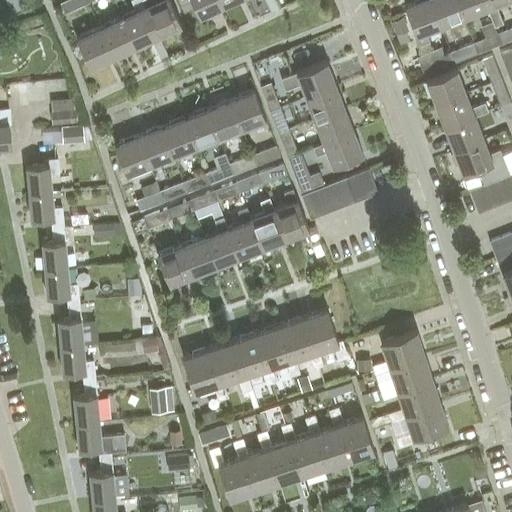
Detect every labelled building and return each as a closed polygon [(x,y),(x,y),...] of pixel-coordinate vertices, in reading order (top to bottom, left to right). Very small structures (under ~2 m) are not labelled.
[(87,2),(85,0),(64,0),(60,2),(65,12),(87,2)] [(139,0),(129,0),(134,10),(120,17),(133,46),(156,36),(139,0)] [(139,0),(156,36),(179,25),(167,0),(139,0)] [(178,0),(180,3),(187,0),(190,0),(198,17),(221,6),(218,0),(178,0)] [(416,0),(404,5),(416,35),(420,44),(429,41),(426,32),(440,26),(429,0),(416,0)] [(456,0),(429,0),(440,26),(463,17),(456,0)] [(482,0),(456,0),(463,17),(486,8),(482,0)] [(482,0),(486,8),(487,7),(494,26),(503,22),(496,4),(505,0),(482,0)] [(120,17),(98,27),(111,57),(133,46),(120,17)] [(511,26),(496,33),(500,43),(511,38),(511,26)] [(89,67),(111,57),(98,27),(75,37),(89,67)] [(473,42),(477,53),(500,43),(496,33),(473,42)] [(450,51),(454,62),(477,53),(473,42),(450,51)] [(454,62),(450,51),(444,54),(441,47),(417,56),(423,74),(454,62)] [(508,74),(511,73),(511,51),(510,47),(499,52),(508,74)] [(482,58),(491,81),(501,77),(492,54),(482,58)] [(285,76),(281,78),(285,88),(299,83),(304,96),(335,85),(326,61),(285,76)] [(434,104),(464,92),(455,68),(425,80),(434,104)] [(510,100),(501,77),(491,81),(500,105),(510,100)] [(260,85),(270,109),(280,105),(271,81),(260,85)] [(335,85),(304,96),(313,120),(344,108),(335,85)] [(229,98),(241,128),(264,119),(252,89),(229,98)] [(470,107),(464,92),(434,104),(443,127),(488,109),(485,101),(470,107)] [(52,123),(77,121),(76,108),(74,108),(73,98),(50,99),(52,123)] [(229,98),(205,108),(217,138),(241,128),(229,98)] [(504,115),(509,127),(511,126),(511,104),(510,100),(500,105),(491,108),(495,118),(504,115)] [(270,109),(278,132),(289,129),(280,105),(270,109)] [(0,145),(10,144),(8,122),(10,122),(8,107),(0,108),(0,145)] [(205,108),(182,116),(194,147),(217,138),(205,108)] [(344,108),(313,120),(322,143),(352,131),(344,108)] [(488,109),(443,127),(452,150),(483,138),(474,116),(488,110),(488,109)] [(182,116),(159,125),(171,156),(194,147),(182,116)] [(159,125),(136,134),(148,164),(171,156),(159,125)] [(83,128),(58,130),(60,146),(85,144),(83,128)] [(278,132),(288,156),(298,152),(289,129),(278,132)] [(322,143),(312,147),(315,155),(325,151),(331,166),(361,155),(352,131),(322,143)] [(124,174),(148,164),(136,134),(113,144),(124,174)] [(489,154),(483,138),(452,150),(453,153),(452,155),(455,163),(458,164),(462,174),(477,168),(483,185),(490,182),(501,178),(509,175),(499,150),(489,154)] [(276,144),(251,154),(255,165),(280,155),(276,144)] [(288,156),(301,191),(323,182),(319,171),(307,175),(298,152),(288,156)] [(251,154),(228,163),(232,174),(255,165),(251,154)] [(25,163),(28,192),(50,189),(48,173),(58,172),(56,156),(45,157),(45,162),(25,163)] [(258,172),(262,183),(287,173),(283,162),(258,172)] [(228,163),(205,172),(209,183),(232,174),(228,163)] [(357,173),(366,196),(378,192),(368,168),(357,173)] [(205,172),(181,181),(185,192),(209,183),(205,172)] [(235,181),(239,192),(262,183),(258,172),(235,181)] [(346,177),(355,201),(366,196),(357,173),(346,177)] [(510,200),(511,199),(511,173),(511,174),(509,175),(501,178),(510,200)] [(335,181),(344,205),(355,201),(346,177),(335,181)] [(499,205),(510,200),(501,178),(490,182),(499,205)] [(140,209),(162,201),(154,180),(141,185),(145,195),(136,199),(140,209)] [(156,180),(154,180),(162,201),(185,192),(181,181),(160,190),(156,180)] [(212,190),(216,201),(239,192),(235,181),(212,190)] [(324,186),(333,209),(344,205),(335,181),(324,186)] [(488,209),(499,205),(490,182),(483,185),(479,186),(488,209)] [(312,190),(321,214),(333,209),(324,186),(312,190)] [(477,213),(488,209),(479,186),(468,191),(477,213)] [(307,230),(295,199),(291,188),(283,191),(287,202),(272,208),(283,239),(307,230)] [(50,189),(28,192),(30,218),(49,216),(50,221),(62,220),(61,206),(51,206),(50,189)] [(189,199),(193,210),(216,201),(212,190),(189,199)] [(321,214),(312,190),(301,194),(310,218),(321,214)] [(166,208),(170,219),(193,210),(189,199),(166,208)] [(236,210),(240,220),(228,225),(224,215),(222,216),(237,257),(260,248),(245,207),(236,210)] [(283,239),(272,208),(249,217),(245,207),(260,248),(283,239)] [(170,219),(166,208),(143,217),(147,228),(170,219)] [(217,229),(202,235),(214,265),(237,257),(222,216),(214,219),(217,229)] [(113,222),(94,224),(95,236),(114,235),(113,222)] [(43,267),(66,265),(62,225),(51,226),(52,239),(41,240),(43,267)] [(508,260),(511,258),(511,237),(510,233),(499,237),(508,260)] [(202,235),(179,244),(191,274),(214,265),(202,235)] [(497,264),(508,260),(499,237),(488,241),(497,265),(497,264)] [(167,283),(191,274),(179,244),(155,253),(167,283)] [(511,258),(508,260),(497,264),(501,273),(500,273),(510,297),(511,296),(511,258)] [(67,283),(66,265),(43,267),(46,294),(66,292),(66,297),(78,296),(77,282),(67,283)] [(94,288),(84,289),(85,298),(95,298),(94,288)] [(59,344),(81,342),(78,301),(67,302),(68,316),(57,317),(59,344)] [(327,309),(302,317),(313,352),(317,351),(331,346),(336,361),(344,358),(339,342),(337,343),(327,309)] [(302,317),(278,324),(289,360),(294,359),(307,354),(312,368),(322,365),(317,351),(313,352),(302,317)] [(151,323),(142,324),(142,332),(152,331),(151,323)] [(278,324),(254,332),(265,368),(269,367),(284,362),(288,376),(298,373),(294,359),(289,360),(278,324)] [(386,366),(423,354),(415,330),(378,342),(385,362),(371,367),(374,376),(388,371),(386,366)] [(254,332),(230,340),(241,375),(245,374),(260,370),(264,384),(274,381),(269,367),(265,368),(254,332)] [(156,338),(143,340),(144,352),(158,350),(156,338)] [(230,340),(206,347),(217,383),(222,382),(236,377),(240,391),(250,388),(245,374),(241,375),(230,340)] [(83,360),(81,342),(59,344),(61,371),(81,369),(82,374),(93,373),(92,359),(83,360)] [(206,347),(181,355),(192,391),(212,385),(216,399),(226,396),(222,382),(217,383),(206,347)] [(431,378),(423,354),(386,366),(388,371),(393,386),(379,390),(382,400),(396,395),(394,390),(431,378)] [(356,359),(357,370),(371,369),(370,358),(356,359)] [(307,374),(297,378),(302,391),(312,388),(307,374)] [(72,394),(75,421),(97,419),(93,378),(82,379),(84,393),(72,394)] [(402,414),(438,402),(431,378),(394,390),(396,395),(400,409),(386,414),(389,422),(390,424),(404,419),(402,414)] [(152,389),(154,412),(172,410),(170,387),(152,389)] [(327,390),(317,393),(320,400),(329,397),(327,390)] [(381,400),(378,391),(363,396),(365,405),(381,400)] [(414,436),(446,426),(438,402),(402,414),(404,419),(409,433),(394,438),(397,447),(415,442),(414,436)] [(335,422),(347,458),(371,450),(360,414),(343,420),(339,407),(328,411),(332,423),(335,422)] [(201,413),(204,423),(216,419),(213,409),(201,413)] [(291,411),(282,414),(284,421),(293,418),(291,411)] [(386,414),(369,419),(372,427),(389,422),(386,414)] [(305,418),(309,431),(311,430),(323,466),(347,458),(335,422),(332,423),(318,428),(315,415),(305,418)] [(98,451),(109,450),(126,448),(125,434),(99,436),(97,419),(75,421),(77,448),(97,446),(98,451)] [(282,426),(286,439),(288,438),(299,474),(323,466),(311,430),(309,431),(295,436),(291,423),(282,426)] [(170,430),(171,445),(181,444),(180,429),(170,430)] [(207,429),(198,432),(202,444),(211,441),(207,429)] [(257,434),(261,447),(264,446),(275,481),(299,474),(288,438),(286,439),(271,443),(267,431),(257,434)] [(252,489),(275,481),(264,446),(261,447),(247,451),(243,438),(233,442),(237,454),(240,453),(252,489)] [(240,453),(237,454),(224,459),(220,446),(209,449),(214,464),(217,463),(227,497),(252,489),(240,453)] [(171,452),(172,461),(190,459),(189,449),(171,452)] [(391,449),(383,452),(388,468),(397,465),(391,449)] [(89,471),(91,498),(113,496),(110,454),(98,455),(100,470),(89,471)] [(180,509),(196,508),(195,495),(179,496),(180,509)] [(114,511),(113,496),(91,498),(92,511),(124,511),(121,511),(114,511)]
